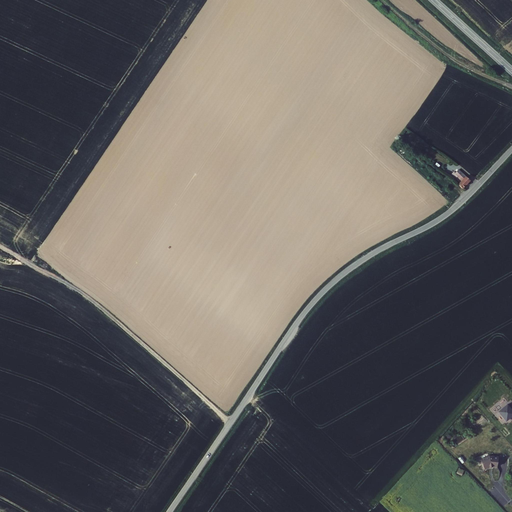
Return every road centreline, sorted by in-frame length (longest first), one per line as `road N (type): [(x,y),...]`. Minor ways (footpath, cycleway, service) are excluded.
road 1 (tertiary): [(511,149),(451,210),(357,262),(311,303),(169,511)]
road 2 (unclassified): [(380,0),(452,58),(511,87)]
